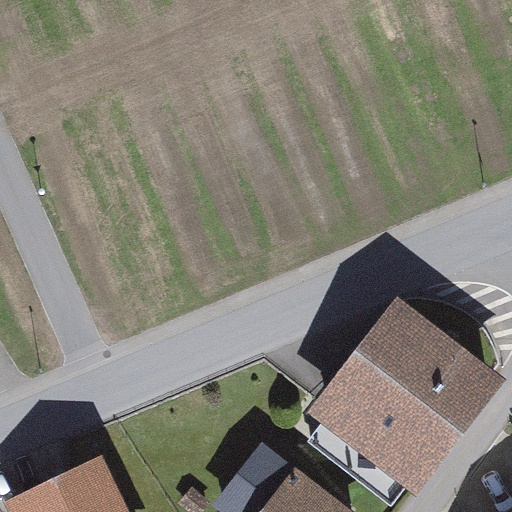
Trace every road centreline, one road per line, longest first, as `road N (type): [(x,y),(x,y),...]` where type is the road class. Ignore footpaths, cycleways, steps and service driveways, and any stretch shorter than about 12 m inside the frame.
road 1 (unclassified): [(0,442),(511,229)]
road 2 (residential): [(417,511),(511,385)]
